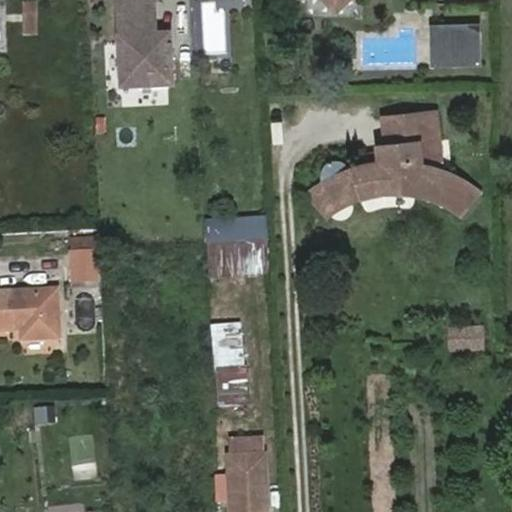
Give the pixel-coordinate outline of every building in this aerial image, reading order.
[(346,1),(328,1),(337,10),(346,1)] [(37,2),(23,3),(24,36),(37,35),(37,2)] [(152,3),(117,6),(124,91),(172,87),(169,47),(156,48),(152,3)] [(478,26),(447,27),(448,51),(433,51),(434,65),(479,63),(478,26)] [(447,27),(433,27),(433,51),(448,51),(447,27)] [(435,110),(415,112),(418,140),(437,138),(435,110)] [(380,162),(364,164),(346,166),(344,164),(341,163),(337,162),(334,162),(331,163),(327,167),(326,171),(325,175),(327,179),(319,183),(316,185),(334,207),(351,196),(355,194),(369,190),(375,189),(380,188),(390,188),(407,188),(423,191),(427,193),(434,195),(439,196),(450,172),(447,171),(444,169),(441,168),(433,165),(430,164),(426,163),(423,162),(420,161),(418,140),(415,112),(383,115),(386,144),(378,144),(379,153),(380,162)] [(364,154),(364,164),(380,162),(379,153),(364,154)] [(334,207),(316,185),(313,188),(310,191),(327,210),(331,208),(334,207)] [(92,238),(65,239),(66,252),(92,251),(92,238)] [(237,244),(205,246),(207,281),(268,278),(266,243),(237,244)] [(66,252),(64,252),(65,284),(94,284),(92,251),(66,252)] [(52,296),(0,298),(0,336),(18,336),(19,344),(54,341),(52,296)] [(482,322),(444,323),(444,349),(482,349),(482,322)] [(241,325),(213,327),(214,337),(242,335),(241,325)] [(214,337),(220,436),(239,435),(238,406),(246,405),(244,368),(242,335),(214,337)] [(30,408),(31,423),(54,421),(53,406),(30,408)] [(219,477),(221,503),(233,502),(233,511),(262,511),(262,510),(269,510),(266,439),(232,442),(233,457),(230,458),(232,476),(219,477)]
